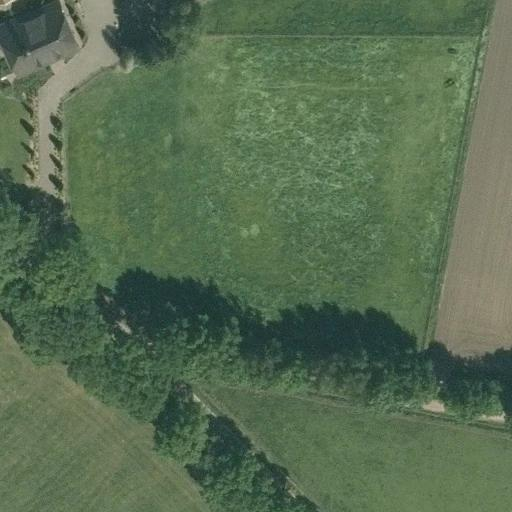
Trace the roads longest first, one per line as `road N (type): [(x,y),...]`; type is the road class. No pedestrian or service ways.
road 1 (unclassified): [(300,511),(143,354),(0,242)]
road 2 (track): [(511,415),(183,351),(143,354)]
